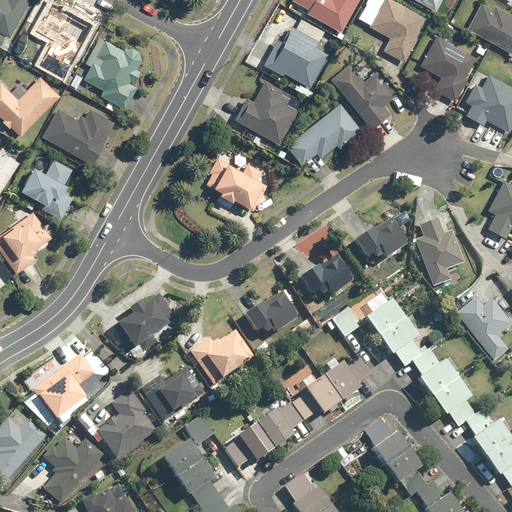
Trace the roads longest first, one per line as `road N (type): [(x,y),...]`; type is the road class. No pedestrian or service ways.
road 1 (residential): [(460,178),(410,157),(381,164),(209,274),(112,232)]
road 2 (residential): [(112,232),(213,48)]
road 3 (residential): [(0,354),(67,303),(112,232)]
